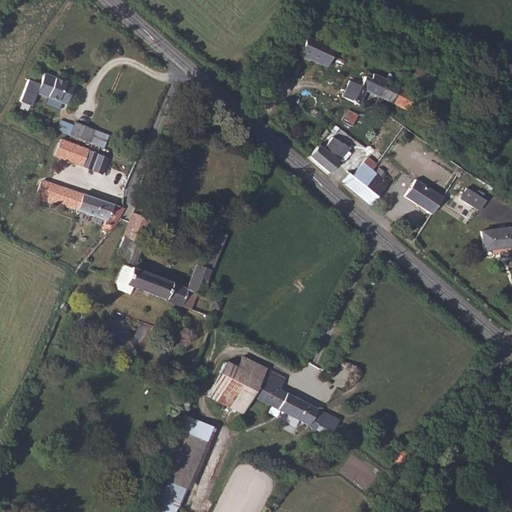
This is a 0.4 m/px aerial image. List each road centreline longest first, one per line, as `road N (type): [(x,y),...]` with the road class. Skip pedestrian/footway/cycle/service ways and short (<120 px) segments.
road 1 (secondary): [(109,0),(507,347)]
road 2 (track): [(507,347),(376,511)]
road 3 (unknown): [(112,2),(27,98)]
